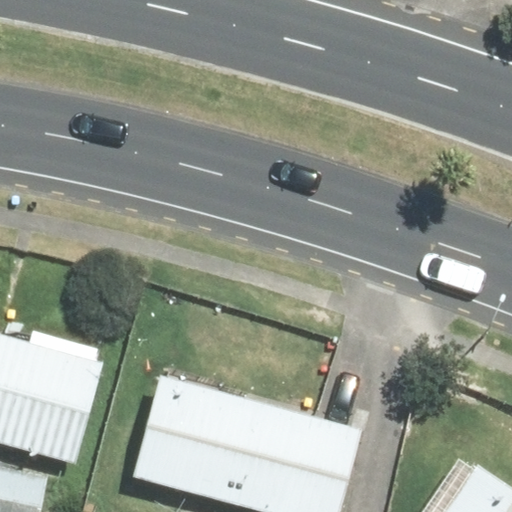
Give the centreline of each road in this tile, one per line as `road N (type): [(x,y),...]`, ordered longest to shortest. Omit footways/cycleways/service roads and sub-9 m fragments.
road 1 (primary): [(511,260),(124,140),(0,120)]
road 2 (primary): [(126,0),(215,14),(511,102)]
